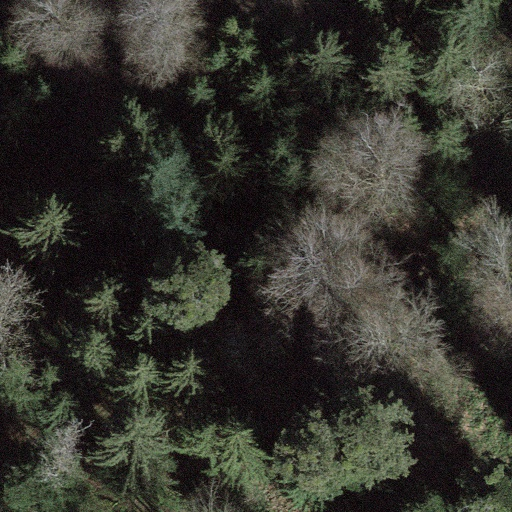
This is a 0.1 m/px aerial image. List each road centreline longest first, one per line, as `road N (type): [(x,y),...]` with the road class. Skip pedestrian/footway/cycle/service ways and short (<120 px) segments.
road 1 (track): [(0,392),(176,456),(281,511)]
road 2 (track): [(88,0),(69,118),(0,240)]
